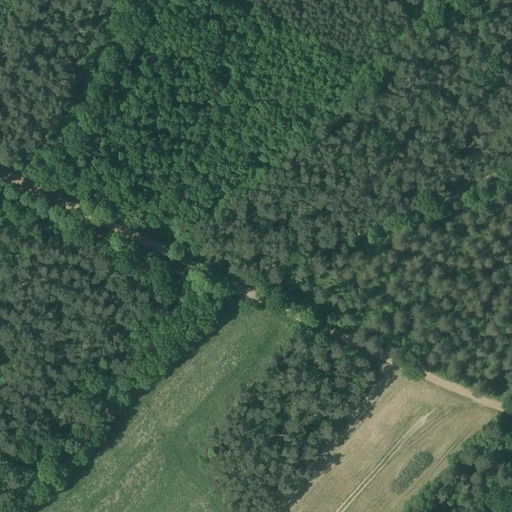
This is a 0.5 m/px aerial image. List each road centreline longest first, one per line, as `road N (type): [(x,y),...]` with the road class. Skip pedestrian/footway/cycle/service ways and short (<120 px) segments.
road 1 (track): [(511,410),(228,282)]
road 2 (track): [(206,272),(13,183)]
